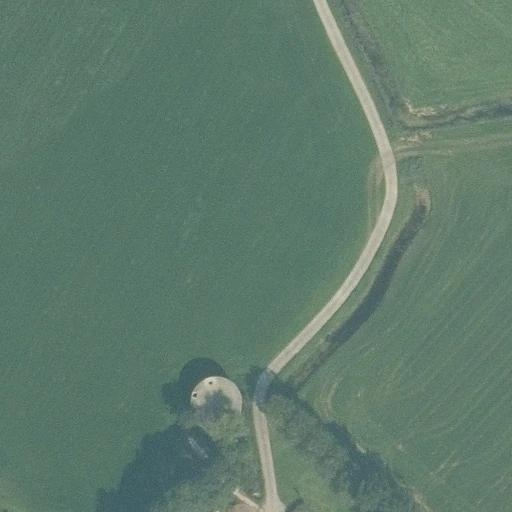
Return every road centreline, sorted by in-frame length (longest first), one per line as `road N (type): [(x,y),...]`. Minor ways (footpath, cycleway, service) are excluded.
road 1 (track): [(272,511),(258,381),(348,288),(396,168),(322,0)]
road 2 (track): [(387,148),(511,134)]
